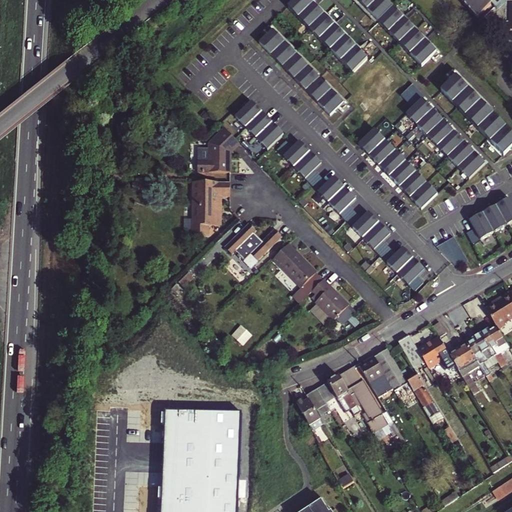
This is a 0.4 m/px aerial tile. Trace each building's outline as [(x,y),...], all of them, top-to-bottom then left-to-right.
[(296,0),(288,8),(353,74),(368,60),(308,0),(296,0)] [(356,0),(422,67),(436,53),(384,0),(356,0)] [(511,0),(461,0),(480,19),(483,16),(491,23),(511,24),(511,31),(511,0)] [(260,44),(331,118),(345,104),(273,31),(260,44)] [(439,89),(502,154),(511,144),(511,134),(454,75),(439,89)] [(406,116),(467,179),(484,163),(422,100),(406,116)] [(236,118),(268,151),(284,136),(252,103),(236,118)] [(356,143),(420,209),(436,194),(372,127),(356,143)] [(214,177),(236,178),(236,157),(245,149),(230,133),(215,148),(215,167),(204,167),(204,177),(214,177)] [(293,149),(287,143),(277,152),(284,158),(293,149)] [(319,162),(300,143),(293,149),(284,158),(302,178),(312,169),(319,162)] [(302,178),(318,193),(327,184),(312,169),(302,178)] [(353,197),(334,178),(327,184),(318,193),(337,213),(346,204),(353,197)] [(214,231),(224,231),(224,202),(228,202),(235,202),(236,187),(214,186),(199,186),(198,239),(213,239),(214,231)] [(474,230),(481,242),(511,224),(511,203),(510,199),(470,222),(474,230)] [(337,213),(352,228),(361,219),(346,204),(337,213)] [(387,232),(368,213),(361,219),(352,228),(371,248),(380,239),(387,232)] [(247,262),(256,272),(288,242),(280,234),(268,246),(260,238),(262,236),(255,229),(230,252),(238,260),(241,256),(244,260),(243,261),(246,263),(247,262)] [(481,242),(474,230),(467,235),(473,246),(481,242)] [(454,269),(469,260),(456,237),(441,245),(454,269)] [(371,248),(386,263),(395,254),(380,239),(371,248)] [(425,271),(402,247),(395,254),(386,263),(409,286),(418,278),(425,271)] [(307,293),(322,278),(294,249),(279,264),(307,293)] [(182,276),(172,286),(177,292),(188,282),(182,276)] [(424,284),(418,278),(409,286),(414,293),(424,284)] [(340,326),(355,311),(329,285),(318,296),(325,304),(322,307),(340,326)] [(511,315),(511,292),(511,290),(510,289),(498,296),(500,298),(492,303),(485,307),(496,325),(498,328),(504,324),(503,321),(511,315)] [(322,307),(325,304),(318,296),(314,300),(322,307)] [(439,334),(445,331),(438,320),(433,323),(439,334)] [(233,335),(244,345),(254,334),(243,324),(233,335)] [(499,352),(509,346),(498,328),(496,325),(488,330),(487,328),(479,332),(493,355),(494,355),(496,358),(495,358),(501,368),(506,364),(499,352)] [(483,362),(493,355),(479,332),(471,336),(473,339),(465,343),(478,365),(486,378),(491,374),(483,362)] [(418,350),(417,348),(408,333),(396,340),(405,357),(407,358),(418,350)] [(448,353),(447,353),(437,335),(417,348),(418,350),(427,367),(448,353)] [(461,375),(478,365),(465,343),(447,353),(448,353),(461,375)] [(374,358),(394,391),(395,393),(398,391),(403,388),(408,385),(407,384),(387,351),(374,358)] [(359,367),(374,392),(381,387),(386,395),(394,391),(374,358),(359,367)] [(354,369),(339,377),(357,408),(361,405),(366,414),(362,416),(374,436),(388,428),(390,431),(389,432),(393,439),(399,435),(387,414),(383,416),(364,382),(362,383),(354,369)] [(339,377),(317,391),(325,404),(335,398),(343,411),(347,409),(350,413),(357,408),(339,377)] [(408,385),(413,395),(414,394),(424,410),(423,410),(430,422),(440,415),(434,404),(432,405),(423,389),(424,388),(418,377),(407,384),(408,385)] [(403,388),(398,391),(401,397),(407,393),(403,388)] [(307,398),(308,401),(316,413),(326,406),(325,404),(317,391),(306,397),(307,398)] [(310,427),(320,420),(316,413),(308,401),(304,403),(302,400),(296,404),(310,427)] [(286,405),(277,404),(277,413),(285,414),(286,405)] [(234,511),(239,413),(161,410),(156,511),(234,511)] [(374,436),(376,439),(389,432),(390,431),(388,428),(374,436)] [(457,442),(449,428),(443,432),(451,445),(457,442)] [(503,461),(490,469),(493,475),(507,466),(503,461)] [(511,479),(499,489),(503,495),(511,488),(511,479)] [(455,493),(440,503),(444,509),(459,499),(455,493)] [(331,511),(323,500),(304,511),(331,511)]
